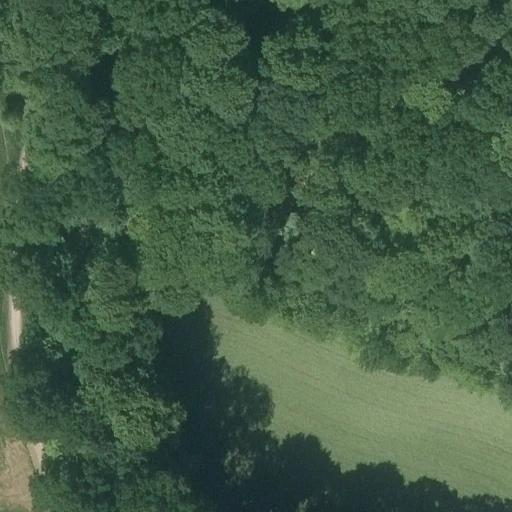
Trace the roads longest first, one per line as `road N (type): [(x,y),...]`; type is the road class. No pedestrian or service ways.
road 1 (track): [(66,511),(21,389),(0,280)]
road 2 (track): [(0,280),(22,197),(36,76)]
